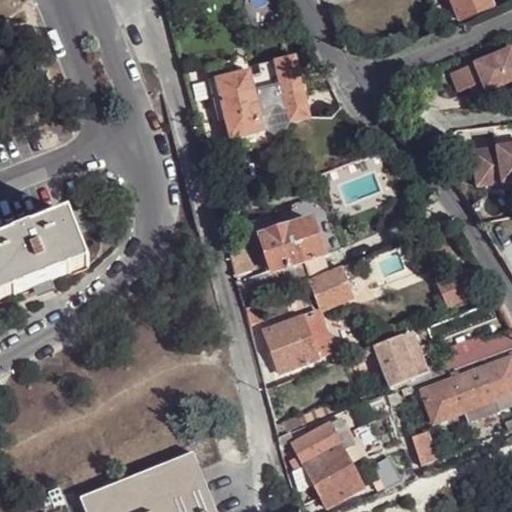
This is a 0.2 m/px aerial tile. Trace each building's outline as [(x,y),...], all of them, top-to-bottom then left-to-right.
[(492,6),(489,0),(450,0),(459,20),(492,6)] [(511,77),(511,50),(510,46),(449,72),(457,90),(468,85),(472,92),(483,87),(484,89),(511,77)] [(255,72),(216,78),(222,120),(229,119),(232,139),(271,132),(265,130),(264,117),(270,111),(280,109),(290,115),(292,124),(314,120),(304,60),(265,65),(266,75),(256,76),(255,72)] [(435,85),(428,71),(412,81),(419,94),(435,85)] [(265,130),(271,132),(286,133),(292,124),(290,115),(280,109),(270,111),(264,117),(265,130)] [(341,110),(340,109),(322,128),(335,141),(354,121),(341,110)] [(475,151),(480,187),(511,182),(511,125),(497,127),(499,147),(475,151)] [(0,243),(0,299),(86,266),(74,234),(93,227),(86,210),(0,243)] [(268,274),(275,297),(309,282),(329,274),(311,220),(304,222),(261,236),(272,272),(268,274)] [(227,244),(234,275),(256,267),(245,238),(227,244)] [(355,297),(343,268),(329,274),(309,282),(320,311),(355,297)] [(472,276),(469,271),(438,284),(449,307),(479,293),(478,288),(472,276)] [(257,326),(265,324),(260,304),(256,306),(243,310),(248,329),(257,326)] [(335,353),(320,312),(265,333),(281,374),(335,353)] [(441,352),(450,372),(480,361),(511,348),(511,325),(510,322),(471,337),(472,340),(441,352)] [(439,344),(441,352),(472,340),(469,332),(439,344)] [(429,373),(414,333),(374,349),(390,389),(429,373)] [(494,401),(498,413),(509,408),(505,396),(511,393),(511,351),(509,353),(511,359),(483,370),(494,401)] [(494,401),(483,370),(470,375),(461,379),(453,382),(464,412),(494,401)] [(470,375),(468,370),(459,374),(461,379),(470,375)] [(464,412),(453,382),(423,393),(435,423),(464,412)] [(403,391),(405,398),(414,395),(411,388),(403,391)] [(401,404),(398,393),(388,397),(391,408),(401,404)] [(361,407),(363,407),(359,396),(273,429),(276,440),(296,433),(325,421),(330,420),(343,414),(361,407)] [(498,413),(494,401),(464,412),(469,423),(498,413)] [(363,407),(361,407),(343,414),(353,432),(353,433),(377,423),(369,405),(363,407)] [(377,423),(353,433),(356,438),(359,442),(364,451),(373,447),(370,439),(382,433),(383,436),(392,433),(387,419),(385,419),(377,423)] [(333,426),(329,428),(339,446),(342,451),(347,448),(354,445),(356,444),(343,420),(341,421),(333,426)] [(299,458),(304,466),(339,446),(329,428),(293,447),(298,457),(299,458)] [(435,461),(425,432),(412,438),(421,466),(435,461)] [(276,440),(279,449),(298,439),(296,433),(276,440)] [(349,463),(350,464),(355,463),(367,458),(364,451),(359,442),(356,444),(354,445),(347,448),(342,451),(349,463)] [(350,464),(349,463),(342,451),(339,446),(304,466),(304,468),(305,468),(315,487),(318,491),(313,494),(317,501),(323,499),(329,510),(364,489),(352,469),(350,464)] [(214,511),(192,455),(79,500),(84,511),(214,511)] [(304,466),(299,458),(291,463),(297,473),(305,468),(304,468),(304,466)] [(376,461),(361,469),(373,491),(388,483),(376,461)] [(315,487),(305,468),(297,473),(294,473),(300,494),(315,487)]
